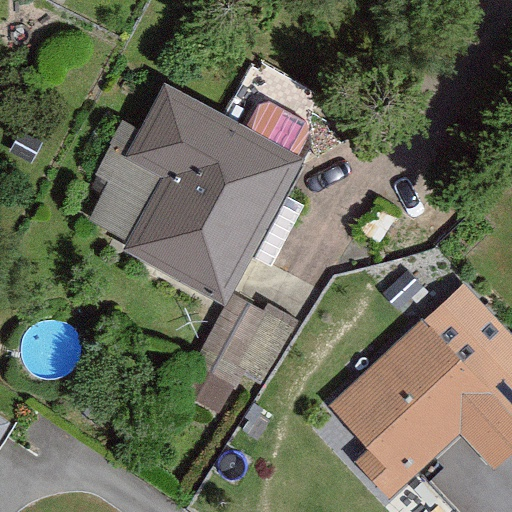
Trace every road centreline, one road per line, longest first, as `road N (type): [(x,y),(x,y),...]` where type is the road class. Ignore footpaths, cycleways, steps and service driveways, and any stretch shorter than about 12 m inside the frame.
road 1 (unknown): [(474,0),(440,69),(298,200)]
road 2 (unknown): [(0,484),(33,472),(70,474),(132,511)]
